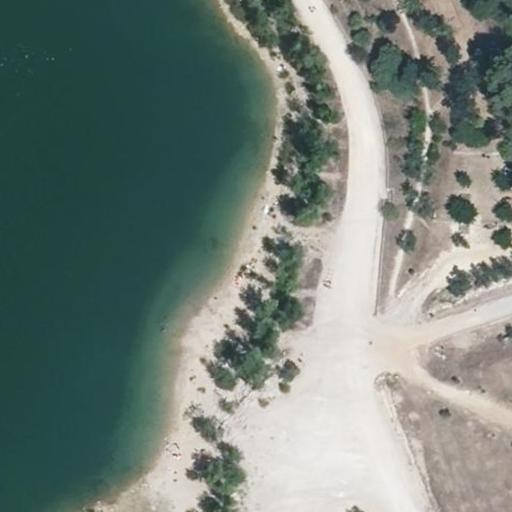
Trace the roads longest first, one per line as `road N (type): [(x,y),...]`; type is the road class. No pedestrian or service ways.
road 1 (track): [(404,511),(358,354),(356,281),(367,197),(360,108),(308,0)]
road 2 (track): [(358,354),(511,301)]
